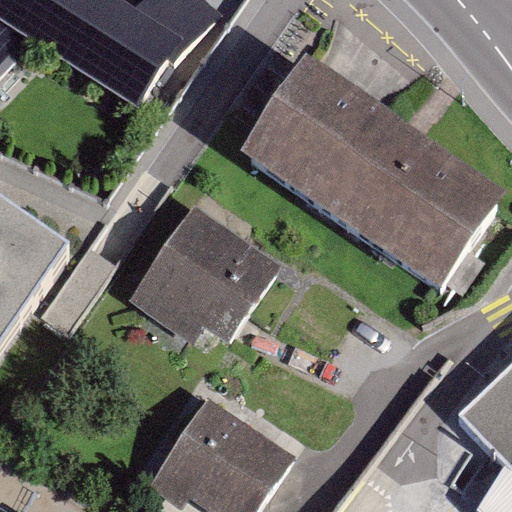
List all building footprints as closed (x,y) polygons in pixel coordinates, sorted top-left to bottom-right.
[(0,0),(0,97),(3,99),(38,44),(157,117),(199,50),(117,0),(0,0)] [(505,212),(304,79),(244,169),(444,302),(505,212)] [(298,277),(203,217),(145,307),(240,367),(298,277)] [(0,390),(61,247),(0,220),(0,390)] [(511,377),(457,430),(511,486),(511,377)] [(273,511),(307,457),(219,404),(167,491),(202,511),(273,511)]
